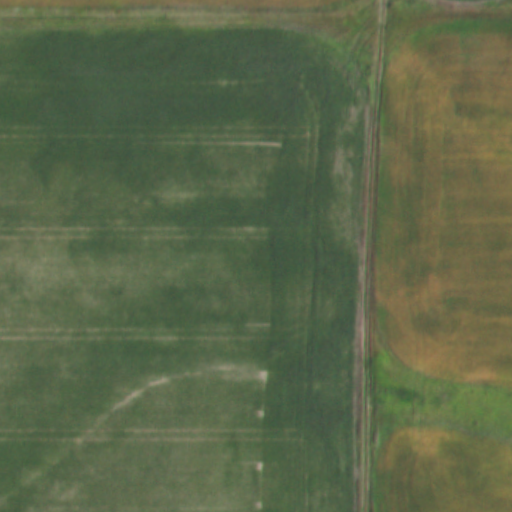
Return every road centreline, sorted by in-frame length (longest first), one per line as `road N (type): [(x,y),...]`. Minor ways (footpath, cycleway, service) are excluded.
road 1 (track): [(366,511),(369,206),(378,68),(392,0)]
road 2 (track): [(0,19),(392,15)]
road 3 (track): [(392,15),(511,16)]
